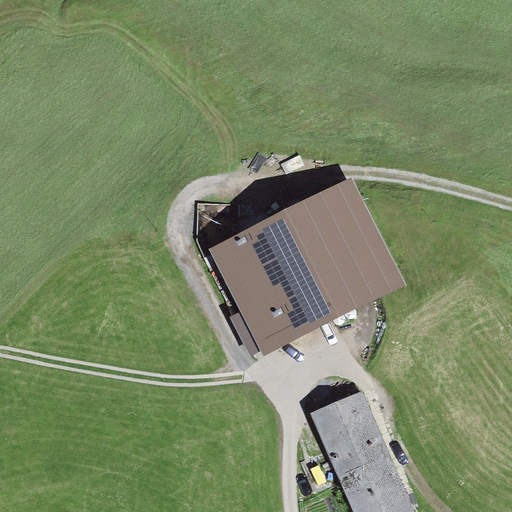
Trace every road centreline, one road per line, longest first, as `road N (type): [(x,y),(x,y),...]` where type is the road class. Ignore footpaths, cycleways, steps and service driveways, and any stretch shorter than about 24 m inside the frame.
road 1 (track): [(263,379),(184,254),(177,229),(195,191),(245,171),(299,165),(405,176),(511,205)]
road 2 (track): [(263,379),(153,376),(0,352)]
road 3 (track): [(263,379),(350,373),(371,380),(443,511)]
road 4 (unclassified): [(292,511),(288,416),(263,379)]
